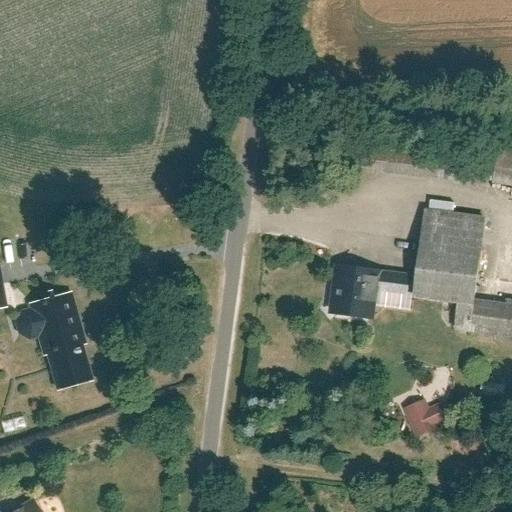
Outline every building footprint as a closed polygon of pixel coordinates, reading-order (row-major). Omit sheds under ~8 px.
[(511,155),(494,154),(491,187),(511,188),(511,155)] [(361,163),(360,176),(467,188),(468,176),(361,163)] [(408,307),(454,314),(451,338),(511,344),(511,304),(468,300),(480,224),(422,215),(408,307)] [(408,280),(378,277),(378,275),(331,270),(327,319),(375,323),(376,312),(405,315),(408,280)] [(29,304),(55,395),(93,384),(68,293),(29,304)] [(442,379),(440,395),(507,402),(508,387),(442,379)] [(423,403),(402,412),(415,443),(437,434),(435,430),(451,423),(444,406),(428,413),(423,403)]
